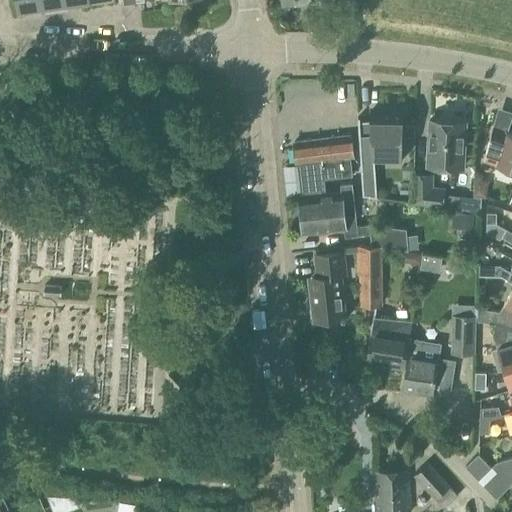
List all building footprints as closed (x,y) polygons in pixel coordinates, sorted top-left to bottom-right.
[(18,0),(20,11),(44,8),(42,0),(18,0)] [(408,0),(408,8),(430,10),(431,0),(447,2),(447,0),(408,0)] [(460,0),(459,4),(475,7),(472,17),(495,22),(499,0),(460,0)] [(511,0),(499,0),(495,22),(511,26),(511,0)] [(360,117),(358,117),(362,167),(374,166),(374,160),(375,160),(375,155),(401,155),(401,161),(403,161),(403,137),(415,137),(416,124),(403,124),(404,113),(379,112),(379,116),(372,116),(372,112),(370,112),(371,121),(361,121),(360,117)] [(464,167),(466,122),(430,120),(428,165),(464,167)] [(492,132),(485,160),(511,168),(511,132),(508,131),(507,134),(493,129),(492,132)] [(354,176),(352,158),(354,157),(352,136),(295,142),(298,164),(300,164),(303,196),(301,196),(303,217),(344,212),(344,210),(355,208),(353,186),(341,187),(342,192),(325,194),(323,179),(354,176)] [(0,174),(20,176),(21,161),(0,158),(0,174)] [(415,174),(415,203),(441,207),(444,189),(432,187),(433,175),(415,174)] [(460,196),(458,209),(481,213),(482,197),(474,196),(474,199),(460,196)] [(355,208),(344,210),(344,212),(303,217),(305,233),(346,228),(347,236),(358,234),(358,228),(355,208)] [(487,223),(497,223),(497,213),(488,212),(487,223)] [(497,223),(487,223),(487,234),(499,239),(506,228),(497,223)] [(372,226),(370,226),(358,228),(358,234),(371,233),(372,245),(379,245),(410,252),(408,231),(372,226)] [(381,273),(379,273),(379,245),(372,245),(360,245),(361,305),(381,305),(381,273)] [(319,276),(314,277),(315,288),(311,288),(313,305),(311,308),(312,316),(314,318),(315,321),(346,317),(342,275),(347,274),(344,251),(316,254),(319,276)] [(415,251),(413,263),(422,264),(423,252),(415,251)] [(483,280),(486,265),(473,263),(471,278),(483,280)] [(62,286),(60,286),(45,285),(45,293),(62,295),(62,286)] [(511,291),(505,304),(501,310),(479,307),(478,319),(495,323),(511,325),(511,291)] [(375,315),(367,361),(405,367),(410,339),(413,322),(375,315)] [(453,352),(474,353),(475,317),(455,316),(453,352)] [(492,350),(499,371),(505,369),(511,367),(511,339),(511,337),(511,325),(495,323),(493,334),(499,348),(492,350)] [(410,339),(405,367),(408,368),(404,389),(432,394),(433,392),(449,395),(454,368),(437,365),(441,344),(410,339)] [(476,372),(476,388),(486,389),(486,372),(476,372)] [(481,419),(490,419),(503,415),(500,406),(481,408),(481,419)] [(490,419),(481,419),(480,433),(490,433),(490,419)] [(492,467),(479,454),(466,466),(480,480),(492,467)] [(511,457),(498,461),(492,468),(510,486),(511,483),(511,457)] [(459,496),(429,462),(415,475),(445,508),(459,496)] [(407,511),(415,511),(411,468),(374,471),(378,511),(407,511)] [(65,498),(48,497),(53,511),(64,511),(79,507),(76,499),(65,498)] [(0,511),(2,511),(10,509),(4,498),(0,499),(0,511)]
